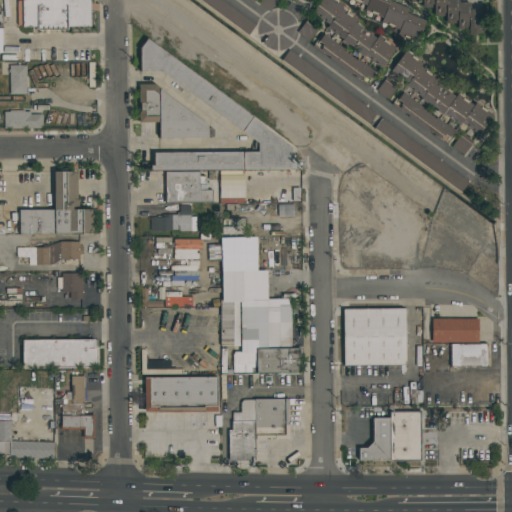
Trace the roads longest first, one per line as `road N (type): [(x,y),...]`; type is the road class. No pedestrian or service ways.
road 1 (residential): [(113,0),(118,511)]
road 2 (residential): [(322,166),(324,511)]
road 3 (residential): [(511,192),(234,0)]
road 4 (primary): [(511,487),(193,484)]
road 5 (primary): [(118,507),(324,511)]
road 6 (residential): [(323,288),(460,285),(511,312)]
